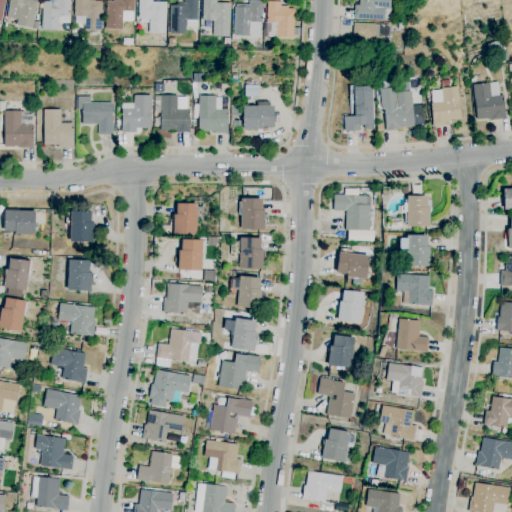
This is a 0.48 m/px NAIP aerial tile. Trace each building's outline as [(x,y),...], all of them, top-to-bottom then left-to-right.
[(32,29),(16,26),(17,20),(6,18),(9,0),(31,0),(37,1),(32,29)] [(58,30),(42,30),(42,1),(48,1),(48,0),(70,0),(70,17),(68,17),(68,24),(58,24),(58,30)] [(102,0),(101,31),(85,31),(85,24),(74,24),(74,23),(71,23),(71,16),(74,16),(74,0),(102,0)] [(122,30),(105,29),(106,1),(113,1),(113,0),(134,0),(134,12),(123,12),(122,30)] [(166,34),(149,33),(149,19),(138,19),(138,0),(152,0),(152,2),(166,2),(166,34)] [(186,35),(169,34),(170,5),(176,6),(176,3),(184,3),(184,0),(197,0),(196,28),(186,27),(186,35)] [(229,37),(213,36),(213,21),(202,20),(202,0),(216,0),(216,3),(230,3),(229,37)] [(261,37),(233,36),(234,7),(235,7),(235,4),(248,4),(249,0),(262,1),(261,37)] [(384,20),(353,19),(354,5),(359,6),(359,0),(390,0),(390,10),(392,10),(392,20),(385,19),(386,10),(385,10),(384,20)] [(293,38),(265,37),(267,1),(282,2),(281,4),(280,4),(280,6),(288,6),(288,9),(295,9),(293,38)] [(387,53),(365,51),(366,36),(352,35),(353,23),(389,25),(387,53)] [(176,47),(168,46),(168,38),(176,38),(176,47)] [(499,61),(499,54),(506,53),(507,60),(499,61)] [(197,98),(192,98),(192,84),(193,84),(193,74),(203,74),(203,83),(196,83),(197,98)] [(432,127),(432,122),(430,104),(431,104),(430,91),(441,90),(440,88),(441,88),(440,80),(449,79),(450,87),(457,87),(461,119),(459,119),(459,120),(452,121),(452,120),(446,121),(447,125),(432,127)] [(491,120),(490,118),(476,120),(472,85),(497,82),(498,92),(501,91),(501,96),(502,95),(505,119),(502,120),(502,119),(491,120)] [(258,98),(245,98),(245,86),(258,86),(258,98)] [(344,132),(343,117),(354,116),(353,87),(371,86),(373,129),(363,130),(363,126),(359,126),(359,131),(344,132)] [(385,131),(383,109),(381,109),(379,89),(395,88),(396,93),(411,91),(414,127),(399,128),(400,130),(385,131)] [(135,133),(121,133),(121,104),(133,103),(133,95),(151,95),(151,128),(135,128),(135,133)] [(189,133),(174,133),(174,131),(160,131),(160,124),(154,125),(154,96),(159,96),(177,96),(177,98),(187,98),(187,109),(189,109),(189,133)] [(228,133),(213,134),(213,132),(199,132),(198,118),(193,118),(192,104),(198,104),(198,96),(215,96),(215,97),(221,97),(221,110),(228,110),(228,133)] [(97,135),(97,124),(82,124),(82,109),(77,109),(77,97),(90,97),(90,103),(112,103),(112,135),(97,135)] [(263,130),(242,130),(242,129),(232,129),(232,107),(242,107),(242,106),(255,106),(255,101),(271,101),(271,106),(274,106),(274,127),(263,127),(263,130)] [(72,147),(58,147),(58,145),(43,145),(43,110),(60,110),(60,123),(72,123),(72,147)] [(33,148),(18,148),(18,146),(4,146),(4,111),(20,111),(20,112),(32,112),(33,144),(33,148)] [(373,241),(348,241),(348,231),(344,231),(345,211),(333,211),(333,195),(347,195),(347,194),(343,194),(343,189),(347,189),(347,188),(358,189),(358,196),(365,196),(365,195),(370,195),(370,206),(369,231),(374,231),(373,241)] [(511,209),(503,210),(502,189),(511,189),(511,209)] [(429,228),(406,227),(406,213),(400,213),(397,213),(397,207),(400,207),(406,204),(406,196),(427,196),(427,207),(429,207),(429,228)] [(263,230),(240,230),(241,215),(239,215),(239,203),(241,203),(241,199),(261,199),(261,210),(264,210),(263,230)] [(196,208),(196,218),(196,234),(173,234),(173,215),(175,215),(175,204),(196,204),(196,208)] [(34,235),(14,234),(14,232),(3,232),(3,210),(35,212),(34,235)] [(94,243),(69,243),(70,212),(91,212),(91,223),(94,223),(94,243)] [(429,266),(407,266),(407,261),(398,261),(398,237),(405,237),(405,235),(426,235),(426,246),(429,246),(429,266)] [(262,270),(239,269),(240,238),(260,238),(260,250),(263,250),(262,270)] [(201,271),(177,270),(178,251),(180,251),(181,240),(201,240),(201,242),(205,242),(204,255),(201,255),(201,271)] [(366,279),(346,277),(347,275),(335,273),(338,252),(339,253),(339,249),(353,251),(352,254),(369,256),(366,279)] [(511,286),(505,286),(500,286),(500,272),(503,272),(504,257),(511,257),(511,286)] [(26,291),(22,291),(21,297),(7,296),(7,289),(2,289),(5,269),(7,270),(9,259),(31,262),(30,275),(28,274),(26,291)] [(90,292),(67,291),(69,259),(89,261),(89,272),(91,272),(90,292)] [(431,305),(408,304),(402,304),(403,292),(395,292),(396,275),(428,276),(428,291),(432,291),(431,305)] [(259,311),(236,309),(237,290),(231,290),(231,280),(239,280),(239,277),(260,278),(259,290),(261,290),(259,311)] [(193,315),(165,313),(162,313),(163,298),(165,298),(166,284),(202,286),(200,303),(194,303),(193,315)] [(360,324),(336,321),(338,302),(341,302),(342,291),(363,293),(363,294),(366,294),(365,307),(362,306),(360,324)] [(21,332),(0,328),(0,313),(1,309),(3,309),(5,298),(25,301),(25,304),(28,304),(26,318),(23,318),(21,332)] [(511,332),(502,332),(502,331),(496,331),(497,317),(498,317),(499,302),(511,302),(511,332)] [(93,338),(90,338),(90,337),(69,334),(71,322),(57,321),(59,303),(94,308),(93,323),(95,323),(93,338)] [(254,352),(230,349),(232,335),(230,335),(231,331),(224,330),(225,321),(234,322),(234,319),(255,322),(254,333),(256,333),(254,352)] [(427,353),(414,352),(414,351),(395,349),(396,333),(390,332),(391,319),(397,320),(397,319),(419,321),(418,337),(428,338),(427,353)] [(195,362),(187,361),(187,362),(167,359),(167,360),(155,359),(157,343),(168,345),(170,329),(199,333),(195,362)] [(350,369),(327,366),(329,346),(332,346),(333,335),(354,338),(350,369)] [(1,375),(0,374),(0,339),(27,344),(26,351),(31,352),(30,358),(25,357),(24,361),(11,358),(9,370),(2,369),(1,375)] [(382,358),(377,356),(381,347),(386,349),(382,358)] [(84,384),(80,383),(80,382),(61,379),(61,378),(61,376),(56,375),(58,366),(49,365),(52,348),(67,350),(67,351),(85,354),(83,369),(87,369),(84,384)] [(511,378),(496,377),(491,377),(492,362),(497,362),(499,348),(511,349),(511,378)] [(242,390),(217,387),(221,361),(234,363),(235,354),(246,356),(246,355),(260,357),(258,373),(245,371),(242,390)] [(420,398),(418,398),(418,397),(397,394),(390,393),(391,381),(385,381),(387,364),(422,368),(420,383),(422,383),(420,398)] [(165,408),(150,405),(150,400),(148,399),(151,384),(153,385),(155,370),(190,376),(187,393),(181,392),(179,404),(166,401),(165,408)] [(202,385),(191,384),(192,375),(203,377),(202,385)] [(350,419),(325,415),(328,397),(316,395),(319,378),(320,379),(321,376),(329,378),(328,380),(344,383),(343,392),(354,394),(350,419)] [(13,413),(0,411),(0,382),(19,385),(17,402),(15,402),(13,413)] [(77,425),(75,425),(75,424),(54,421),(56,409),(43,407),(45,390),(80,396),(78,411),(80,411),(77,425)] [(506,428),(487,425),(487,426),(482,426),(485,411),(489,411),(491,397),(511,400),(511,416),(508,416),(506,428)] [(234,435),(209,430),(213,405),(226,407),(227,398),(238,400),(238,399),(252,402),(249,418),(237,416),(234,435)] [(412,442),(407,441),(407,440),(389,437),(389,436),(382,435),(384,424),(378,422),(381,405),(413,411),(410,426),(415,427),(412,442)] [(165,443),(144,439),(144,440),(141,439),(144,425),(146,425),(148,411),(183,417),(180,435),(167,432),(165,443)] [(41,428),(27,426),(28,414),(43,416),(41,428)] [(3,452),(0,451),(0,421),(13,424),(11,441),(5,440),(3,452)] [(343,464),(320,459),(324,439),(326,440),(328,429),(349,433),(349,434),(354,435),(352,444),(352,448),(346,447),(345,453),(352,454),(350,463),(344,462),(343,464)] [(179,443),(166,440),(167,433),(180,436),(179,443)] [(71,470),(40,466),(42,451),(34,450),(36,436),(65,439),(63,455),(73,456),(71,470)] [(498,470),(477,466),(477,467),(475,466),(478,452),(480,452),(482,438),(511,444),(511,460),(500,458),(498,470)] [(238,475),(234,474),(234,473),(207,470),(209,458),(203,457),(206,440),(238,445),(236,459),(241,460),(238,475)] [(405,483),(403,482),(403,481),(375,477),(377,464),(371,463),(373,447),(408,453),(406,468),(408,468),(405,483)] [(168,484),(148,481),(147,482),(136,480),(138,466),(149,467),(151,451),(172,455),(172,456),(180,458),(179,469),(170,468),(168,484)] [(0,489),(0,458),(3,459),(3,462),(8,462),(7,470),(2,470),(0,489)] [(325,503),(301,500),(303,486),(305,486),(307,472),(342,477),(339,493),(326,491),(325,503)] [(67,511),(56,510),(56,509),(35,507),(36,498),(30,498),(32,477),(38,478),(38,477),(48,478),(48,475),(56,476),(56,479),(59,479),(58,495),(69,496),(67,511)] [(491,511),(468,511),(470,497),(472,497),(474,483),(509,488),(506,505),(493,503),(491,511)] [(233,511),(195,511),(198,484),(226,487),(224,503),(235,504),(233,511)] [(155,511),(132,511),(134,504),(138,505),(140,490),(172,494),(170,510),(157,509),(156,509),(157,509),(157,511),(156,511),(155,511)] [(401,511),(371,511),(372,508),(365,507),(367,490),(399,494),(397,509),(402,510),(401,511)]
